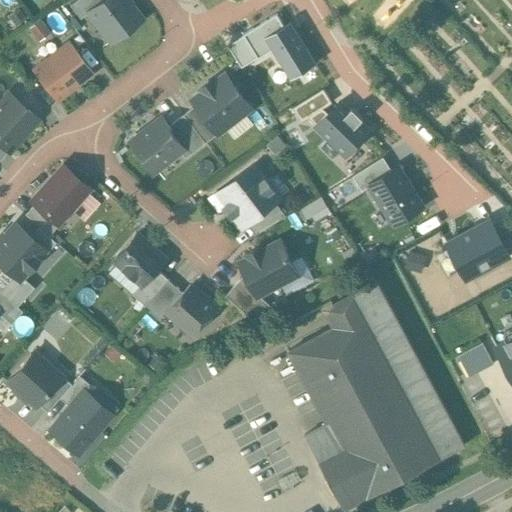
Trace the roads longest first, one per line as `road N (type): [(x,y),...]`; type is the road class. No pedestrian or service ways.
road 1 (residential): [(294,0),(333,59),(456,190)]
road 2 (residential): [(64,129),(199,244)]
road 3 (residential): [(64,129),(184,37)]
